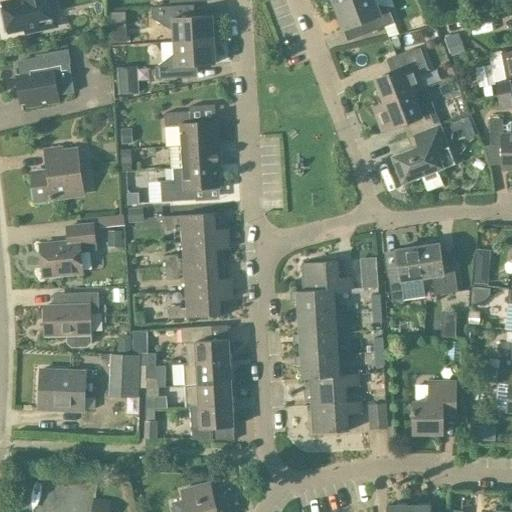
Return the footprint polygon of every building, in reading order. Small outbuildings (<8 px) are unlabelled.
[(40,30),(38,22),(51,19),(49,9),(53,8),(51,0),(17,0),(2,3),(8,33),(25,30),(26,33),(40,30)] [(374,0),(355,0),(335,8),(344,30),(358,25),(363,36),(394,23),(390,12),(388,7),(377,5),(374,0)] [(174,42),(214,40),(212,16),(186,18),(186,6),(152,8),(152,19),(173,31),(174,42)] [(125,14),(112,15),(113,45),(127,44),(125,14)] [(451,56),(465,51),(459,34),(445,38),(451,56)] [(392,46),(402,43),(400,36),(390,39),(392,46)] [(214,40),(174,42),(175,53),(155,68),(156,80),(190,78),(189,66),(215,64),(214,40)] [(383,99),(385,103),(412,93),(413,93),(424,89),(418,75),(429,70),(421,49),(409,52),(396,57),(401,70),(390,74),(383,76),(376,79),(383,99)] [(59,103),(58,96),(74,93),(67,51),(37,56),(38,58),(19,62),(21,75),(16,76),(20,97),(25,97),(26,108),(59,103)] [(511,51),(502,54),(502,51),(494,52),(490,58),(497,95),(511,91),(511,51)] [(139,93),(138,82),(118,83),(119,95),(139,93)] [(409,122),(414,135),(440,125),(432,103),(418,108),(413,93),(412,93),(385,103),(373,107),(383,132),(409,122)] [(180,127),(181,146),(217,144),(215,122),(190,123),(190,113),(165,114),(166,127),(180,127)] [(511,122),(509,122),(506,125),(503,125),(503,119),(490,120),(491,146),(502,146),(503,170),(511,170),(511,122)] [(440,125),(414,135),(419,146),(392,157),(403,184),(444,168),(437,151),(449,146),(440,125)] [(121,130),(122,144),(133,143),(132,129),(121,130)] [(182,167),(219,165),(222,165),(220,144),(217,144),(181,146),(181,147),(170,148),(171,167),(182,167)] [(62,152),(61,148),(45,151),(49,175),(32,178),(36,202),(68,197),(66,184),(81,182),(76,150),(62,152)] [(121,150),(122,172),(132,171),(131,149),(121,150)] [(219,165),(182,167),(182,168),(173,168),(174,181),(162,182),(163,202),(196,200),(195,189),(220,187),(219,165)] [(155,207),(130,207),(130,222),(155,223),(155,207)] [(183,242),(226,239),(225,229),(221,230),(220,213),(215,214),(182,216),(162,217),(163,229),(176,228),(176,225),(182,224),(183,242)] [(123,215),(98,218),(100,229),(124,226),(123,215)] [(66,228),(67,241),(40,245),(43,277),(83,272),(80,252),(96,250),(93,224),(66,228)] [(166,268),(223,264),(222,249),(226,249),(226,239),(183,242),(184,259),(178,259),(178,255),(165,256),(166,268)] [(440,244),(418,247),(422,278),(434,276),(436,295),(457,292),(453,268),(443,270),(440,244)] [(422,278),(418,247),(396,250),(400,276),(389,277),(393,302),(425,297),(422,278)] [(333,289),(334,290),(354,289),(353,278),(340,279),(339,262),(302,264),(304,291),(333,289)] [(186,292),(229,289),(229,279),(224,279),(223,264),(166,268),(167,280),(179,279),(179,276),(185,275),(186,292)] [(488,276),(482,269),(474,269),(473,283),(487,284),(488,276)] [(378,273),(363,274),(364,287),(379,286),(378,273)] [(229,289),(186,292),(187,310),(181,309),(181,306),(168,306),(169,319),(188,317),(188,318),(222,316),(227,315),(226,300),(230,299),(229,289)] [(335,311),(334,290),(333,289),(304,291),(297,292),(291,292),(292,300),(297,300),(298,314),(335,311)] [(45,336),(68,335),(68,343),(71,346),(88,346),(91,342),(90,315),(98,314),(98,294),(71,295),(72,306),(44,306),(45,336)] [(371,296),(371,310),(380,310),(380,296),(371,296)] [(380,310),(371,310),(372,324),(381,323),(380,310)] [(300,335),(337,332),(335,311),(298,314),(293,314),(293,322),(299,321),(300,335)] [(480,325),(480,312),(469,311),(468,324),(480,325)] [(457,313),(442,313),(442,337),(457,337),(457,313)] [(211,326),(181,328),(182,344),(186,344),(187,364),(196,364),(230,362),(228,340),(212,341),(211,326)] [(301,356),(338,354),(337,332),(300,335),(294,335),(294,344),(300,344),(301,356)] [(373,339),(374,353),(383,352),(382,339),(373,339)] [(459,367),(460,343),(448,342),(446,367),(459,367)] [(499,369),(500,369),(511,370),(511,342),(502,342),(499,369)] [(383,352),(374,353),(375,367),(384,366),(383,357),(383,352)] [(141,353),(140,356),(140,367),(156,366),(156,353),(141,353)] [(303,379),(310,379),(310,378),(340,376),(338,354),(301,356),(295,357),(296,365),(302,365),(303,379)] [(139,398),(140,387),(140,367),(140,356),(111,355),(110,397),(139,398)] [(184,365),(185,386),(231,383),(230,362),(196,364),(187,364),(184,365)] [(146,387),(148,387),(150,387),(154,387),(155,387),(160,388),(160,378),(156,378),(156,366),(140,367),(140,387),(146,387)] [(511,370),(500,369),(496,406),(499,409),(508,410),(508,411),(511,411),(511,370)] [(83,411),(85,372),(41,370),(40,399),(56,400),(55,410),(83,411)] [(312,405),(347,403),(346,387),(359,386),(359,374),(340,376),(310,378),(310,379),(312,405)] [(414,434),(443,434),(443,417),(457,416),(457,381),(430,382),(430,403),(414,403),(414,434)] [(190,407),(232,405),(231,383),(185,386),(187,409),(190,409),(190,407)] [(146,409),(155,409),(155,398),(159,398),(160,388),(155,387),(154,387),(150,387),(148,387),(146,387),(145,409),(146,409)] [(347,403),(312,405),(314,433),(349,431),(348,414),(361,413),(360,402),(347,403)] [(388,430),(386,404),(369,405),(371,431),(388,430)] [(190,407),(190,409),(192,440),(235,440),(233,427),(234,427),(232,405),(190,407)] [(146,409),(146,420),(155,421),(155,409),(146,409)] [(229,511),(228,505),(222,506),(219,495),(213,496),(210,483),(182,490),(187,511),(229,511)] [(108,511),(110,501),(93,499),(91,511),(108,511)]
